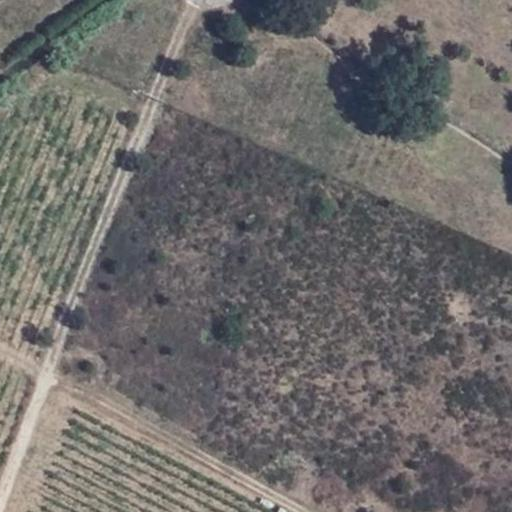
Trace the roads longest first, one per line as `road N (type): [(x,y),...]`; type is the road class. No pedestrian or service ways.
road 1 (track): [(191,0),(0,503)]
road 2 (track): [(0,352),(104,398),(307,511)]
